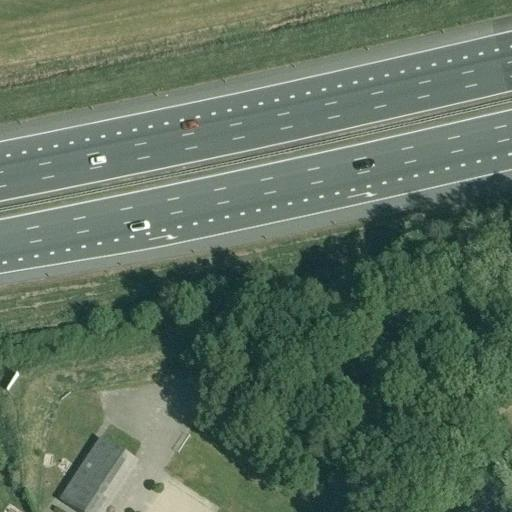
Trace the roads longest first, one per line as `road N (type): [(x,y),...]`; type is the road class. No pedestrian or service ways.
road 1 (motorway): [(511,69),(0,179)]
road 2 (motorway): [(0,241),(511,132)]
